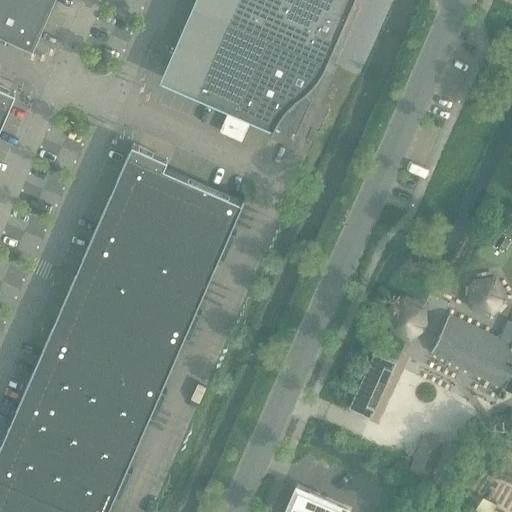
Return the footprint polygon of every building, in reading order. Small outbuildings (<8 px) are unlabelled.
[(0,0),(0,29),(15,36),(22,39),(21,39),(33,45),(38,33),(38,32),(41,26),(52,0),(0,0)] [(206,0),(203,7),(328,62),(355,0),(206,0)] [(328,62),(203,7),(181,58),(177,56),(173,64),(177,66),(172,78),(195,87),(193,91),(274,127),(271,134),(273,135),(276,127),(281,129),(280,129),(296,136),(310,103),(309,103),(312,98),(306,91),(309,89),(313,85),(315,83),(318,79),(322,74),(323,71),(326,66),(328,62)] [(496,50),(491,60),(505,67),(510,56),(496,50)] [(494,78),(499,67),(490,63),(485,74),(494,78)] [(0,68),(0,81),(13,86),(17,75),(0,68)] [(0,95),(0,129),(12,101),(0,95)] [(232,230),(233,227),(246,197),(244,196),(242,202),(130,153),(95,233),(209,282),(220,256),(225,259),(237,232),(232,230)] [(95,233),(72,285),(186,335),(191,338),(202,311),(197,309),(209,282),(95,233)] [(471,279),(475,297),(503,291),(499,272),(471,279)] [(163,388),(164,385),(186,335),(72,285),(49,338),(163,388)] [(423,337),(429,297),(395,292),(389,332),(423,337)] [(432,352),(511,389),(511,345),(449,315),(432,352)] [(168,391),(163,388),(49,338),(26,391),(139,441),(151,415),(156,417),(168,391)] [(371,414),(396,360),(375,351),(357,389),(354,388),(349,398),(353,400),(351,405),(371,414)] [(0,449),(0,467),(27,479),(24,486),(82,511),(108,511),(116,494),(121,496),(133,470),(128,467),(139,441),(26,391),(0,449)] [(446,443),(421,432),(404,472),(429,482),(446,443)] [(82,511),(24,486),(27,479),(0,467),(0,511),(82,511)] [(346,511),(348,510),(342,508),(342,507),(305,491),(305,492),(299,489),(297,494),(289,511),(346,511)]
